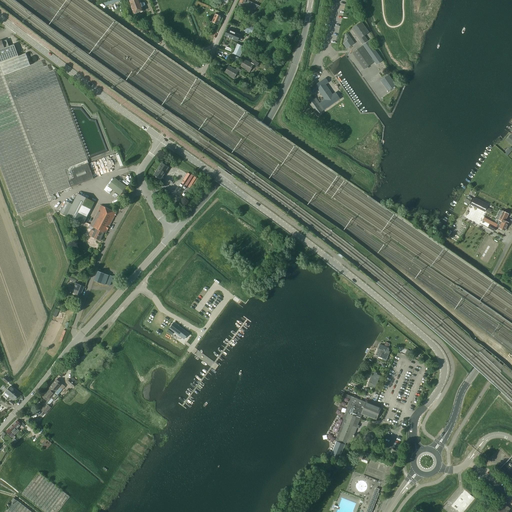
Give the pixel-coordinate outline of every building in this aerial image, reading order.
[(124,0),(126,3),(129,1),(134,14),(135,15),(137,14),(137,13),(140,12),(141,12),(142,12),(142,11),(143,11),(142,7),(144,6),(145,5),(144,3),(143,2),(140,3),(139,0),(132,0),(130,1),(130,0),(124,0)] [(239,2),(238,5),(245,7),(242,12),(247,14),(258,6),(259,8),(260,7),(258,6),(251,2),(250,3),(248,2),(248,1),(247,0),(239,0),(239,2)] [(212,22),(218,25),(221,17),(215,14),(212,22)] [(369,32),(362,22),(351,29),(362,44),(367,40),(364,36),(369,32)] [(243,30),(251,33),(253,28),(246,25),(243,30)] [(234,32),(231,31),(227,29),(224,36),(231,39),(234,32)] [(234,32),(231,39),(232,38),(237,41),(238,38),(239,38),(241,33),(232,29),(231,31),(234,32)] [(347,48),(354,43),(347,33),(344,35),(346,37),(344,39),(345,42),(343,43),(347,48)] [(0,49),(9,47),(6,40),(2,42),(2,41),(0,41),(0,49)] [(382,60),(368,41),(363,45),(372,59),(371,59),(362,46),(352,53),(364,69),(374,62),(376,64),(382,60)] [(232,53),(239,56),(243,47),(236,44),(232,53)] [(71,187),(77,185),(71,170),(89,163),(53,70),(50,72),(47,66),(44,67),(41,61),(30,65),(25,53),(18,56),(14,45),(9,47),(0,49),(0,164),(0,166),(0,165),(0,167),(18,214),(51,201),(54,200),(52,194),(71,187)] [(251,63),(244,59),(240,66),(245,69),(244,70),(249,73),(254,65),(257,67),(259,64),(252,61),(251,63)] [(236,70),(228,66),(225,73),(230,75),(229,76),(234,79),(238,71),(241,73),(242,70),(237,68),(236,70)] [(389,75),(380,81),(387,90),(395,85),(389,75)] [(332,95),(325,85),(328,82),(325,78),(309,89),(313,93),(318,90),(325,100),(320,103),(324,110),(340,99),(335,92),(332,95)] [(317,115),(322,111),(312,97),(307,101),(317,115)] [(160,180),(169,167),(161,162),(153,175),(156,177),(155,177),(156,178),(156,177),(160,180)] [(71,170),(77,185),(94,179),(88,164),(89,164),(89,163),(71,170)] [(120,195),(126,187),(114,178),(108,186),(120,195)] [(60,212),(83,224),(94,202),(77,193),(72,204),(66,201),(60,212)] [(484,212),(486,208),(488,204),(474,198),(472,202),(471,205),(484,212)] [(106,233),(116,212),(101,205),(90,226),(95,228),(105,233),(106,233)] [(484,217),(482,221),(489,224),(487,228),(494,231),(496,227),(504,231),(508,223),(505,221),(508,214),(504,212),(503,211),(500,210),(496,219),(500,220),(498,225),(484,217)] [(101,241),(105,233),(95,228),(94,231),(91,229),(88,235),(101,241)] [(98,271),(94,281),(105,285),(105,284),(109,286),(113,277),(98,271)] [(80,296),(84,287),(75,283),(73,290),(70,288),(69,291),(80,296)] [(170,327),(170,328),(174,332),(184,339),(188,333),(174,323),(170,327)] [(388,348),(379,344),(377,349),(380,350),(378,356),(382,358),(382,359),(386,361),(389,351),(387,351),(388,348)] [(376,374),(376,373),(373,372),(369,382),(367,385),(374,388),(375,385),(376,385),(379,376),(376,374)] [(63,385),(56,379),(49,387),(56,393),(58,395),(62,390),(62,389),(60,387),(63,385)] [(72,387),(76,384),(70,379),(69,380),(67,383),(72,387)] [(14,400),(19,394),(10,386),(4,393),(5,393),(5,392),(10,396),(9,397),(13,401),(14,399),(14,400)] [(42,396),(48,402),(51,398),(54,401),(59,396),(56,393),(49,387),(42,396)] [(339,440),(338,442),(345,445),(346,442),(350,444),(353,437),(354,438),(355,434),(354,434),(356,427),(358,428),(359,426),(358,425),(360,419),(362,414),(362,413),(366,402),(354,397),(352,402),(345,420),(344,423),(345,423),(339,439),(339,440)] [(366,402),(362,413),(362,414),(376,419),(380,408),(366,402)] [(46,403),(41,409),(46,413),(51,407),(46,403)] [(12,437),(14,435),(12,433),(21,424),(17,420),(8,429),(8,430),(6,431),(12,437)] [(47,449),(52,444),(44,437),(37,444),(41,448),(43,445),(47,449)] [(45,511),(57,511),(70,496),(38,472),(22,493),(45,511)] [(374,492),(366,511),(371,511),(377,496),(378,494),(377,493),(379,489),(376,488),(374,492)] [(16,500),(13,498),(11,502),(12,502),(4,511),(32,511),(17,500),(16,500)] [(502,501),(492,511),(507,511),(508,511),(510,508),(509,508),(507,506),(502,501)]
